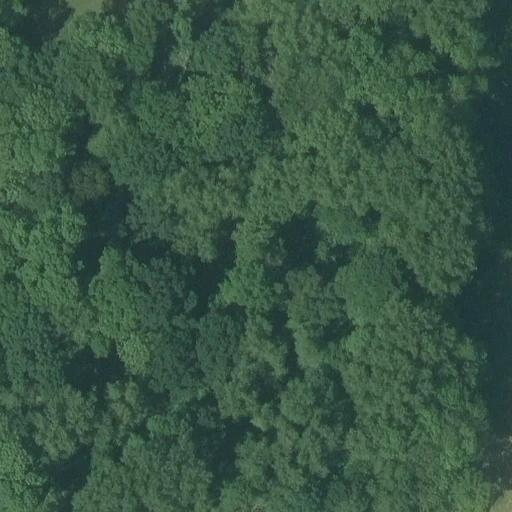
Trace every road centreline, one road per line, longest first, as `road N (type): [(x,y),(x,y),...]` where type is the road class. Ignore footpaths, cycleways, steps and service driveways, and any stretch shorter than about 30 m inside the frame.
road 1 (unclassified): [(67,511),(35,370),(17,168),(19,88),(0,1)]
road 2 (track): [(19,88),(280,0)]
